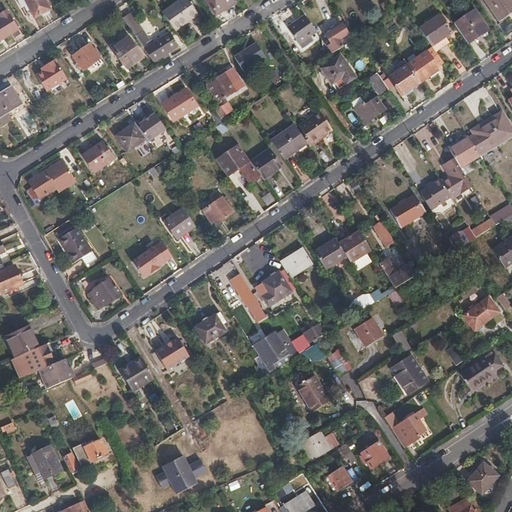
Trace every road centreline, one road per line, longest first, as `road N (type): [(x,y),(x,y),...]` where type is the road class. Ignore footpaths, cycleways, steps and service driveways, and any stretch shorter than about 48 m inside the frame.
road 1 (residential): [(511,53),(96,335),(78,319),(1,177)]
road 2 (residential): [(281,0),(1,177)]
road 3 (unclassified): [(362,511),(511,419)]
road 4 (residential): [(109,0),(0,68)]
road 5 (unknown): [(419,476),(369,408),(333,419)]
